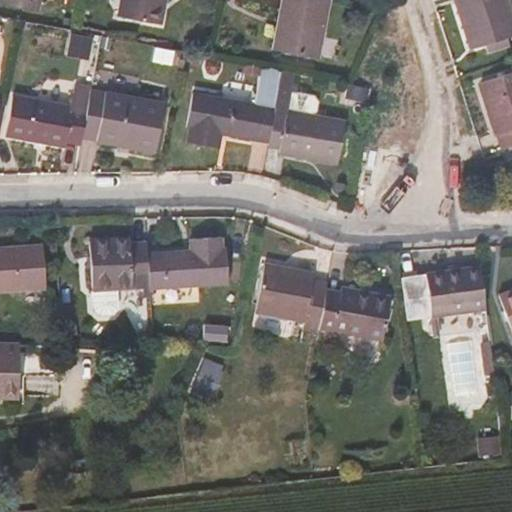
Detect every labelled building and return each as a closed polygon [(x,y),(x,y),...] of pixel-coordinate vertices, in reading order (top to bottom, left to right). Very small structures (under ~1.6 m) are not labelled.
[(164,19),(167,0),(122,0),(121,11),(164,19)] [(321,51),(331,0),(281,0),(280,12),(285,12),(279,44),(321,51)] [(511,36),(511,0),(459,0),(462,6),(476,49),(511,36)] [(279,44),(285,12),(280,12),(274,43),(279,44)] [(511,71),(488,79),(501,123),(508,146),(511,144),(511,71)] [(345,167),(350,139),(353,121),(322,116),(324,100),(320,94),(298,92),(300,79),(299,79),(285,76),(282,96),(273,150),(287,153),(287,158),(307,160),(345,167)] [(273,150),(282,96),(277,95),(259,93),(257,108),(195,98),(188,137),(195,137),(193,153),(222,158),(225,143),(243,145),(273,150)] [(157,161),(167,105),(108,94),(107,102),(91,99),(88,114),(83,143),(95,145),(94,150),(157,161)] [(83,143),(88,114),(16,101),(7,146),(68,156),(69,148),(82,150),(83,143)] [(230,285),(228,252),(220,251),(219,239),(186,242),(186,255),(164,256),(147,258),(148,279),(149,291),(230,285)] [(131,290),(130,279),(148,279),(147,258),(146,245),(126,246),(126,240),(86,243),(92,312),(98,317),(117,315),(122,310),(121,290),(131,290)] [(39,296),(36,252),(0,254),(0,299),(3,299),(39,296)] [(326,325),(332,289),(333,283),(317,281),(318,271),(267,262),(258,315),(307,323),(308,330),(325,332),(326,325)] [(496,305),(493,286),(491,262),(465,265),(413,271),(404,271),(408,294),(412,314),(439,311),(441,310),(444,310),(496,305)] [(149,291),(148,279),(130,279),(131,290),(141,289),(142,298),(150,298),(149,291)] [(391,336),(398,293),(348,285),(347,291),(332,289),(326,325),(391,336)] [(0,391),(30,389),(24,337),(0,339),(0,391)] [(503,360),(501,338),(492,339),(495,369),(505,368),(503,360)] [(135,360),(134,344),(119,345),(119,360),(135,360)]
